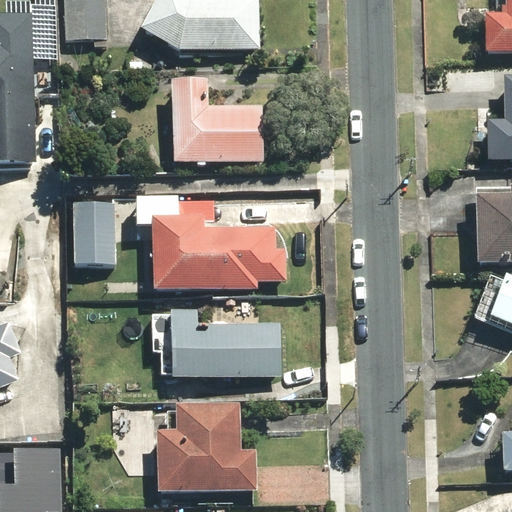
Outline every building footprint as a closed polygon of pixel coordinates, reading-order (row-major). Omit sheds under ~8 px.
[(108,0),(66,0),(66,44),(108,44),(108,0)] [(162,0),(145,33),(188,55),(263,57),(264,0),(162,0)] [(511,0),(509,0),(508,18),(490,17),(487,55),(511,55),(511,0)] [(33,57),(0,52),(0,158),(24,137),(33,57)] [(511,76),(508,77),(507,123),(488,123),(488,162),(511,161),(511,76)] [(211,81),(176,81),(175,168),(265,168),(266,108),(211,108),(211,81)] [(511,195),(483,196),(482,264),(511,264),(511,195)] [(219,200),(140,199),(140,230),(157,230),(156,292),(259,294),(259,285),(286,285),(286,253),(279,253),(279,233),(211,232),(211,223),(219,223),(219,200)] [(120,204),(76,203),(75,270),(119,270),(120,204)] [(0,281),(21,248),(0,234),(0,281)] [(509,284),(494,277),(475,320),(511,336),(511,279),(509,284)] [(288,327),(200,322),(201,310),(177,309),(176,322),(154,320),(152,356),(166,356),(165,377),(285,384),(288,327)] [(0,334),(0,392),(18,384),(14,362),(26,357),(19,326),(0,334)] [(247,406),(181,406),(181,434),(163,434),(163,496),(259,497),(260,456),(246,456),(247,406)] [(0,511),(60,511),(58,449),(10,451),(11,483),(0,483),(0,511)]
